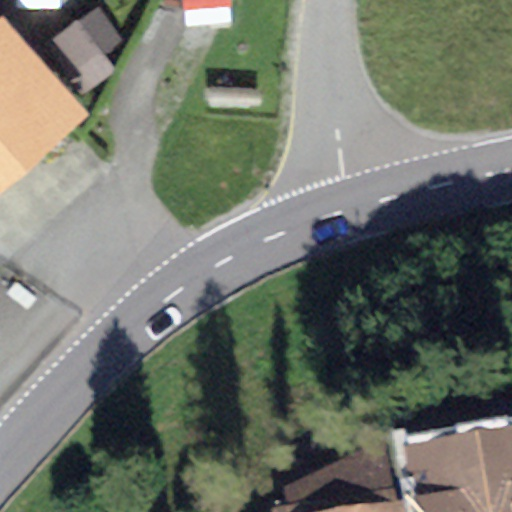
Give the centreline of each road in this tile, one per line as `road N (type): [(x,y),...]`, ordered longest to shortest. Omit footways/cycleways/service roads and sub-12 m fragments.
road 1 (tertiary): [(356,196),(212,261),(173,288),(58,379),(0,448)]
road 2 (tertiary): [(332,0),(336,101),(356,196)]
road 3 (tertiary): [(511,170),(356,196)]
